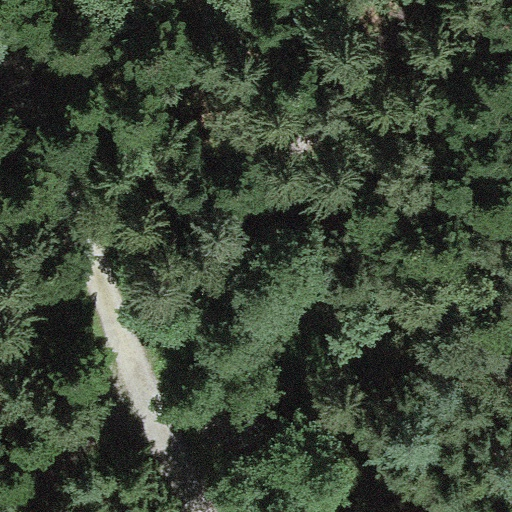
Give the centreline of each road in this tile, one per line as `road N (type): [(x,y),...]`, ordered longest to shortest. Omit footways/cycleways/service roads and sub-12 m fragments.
road 1 (track): [(189,511),(0,88)]
road 2 (track): [(123,368),(1,511)]
